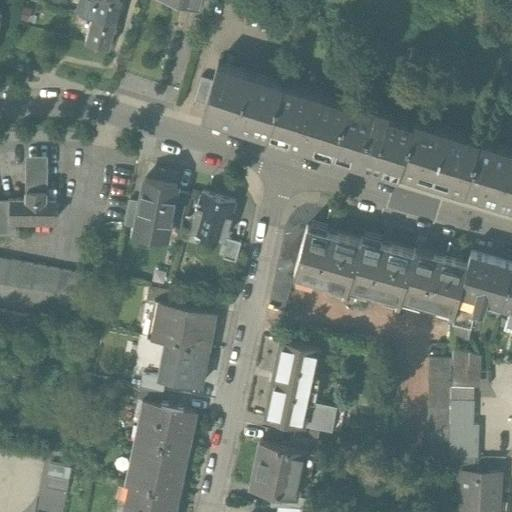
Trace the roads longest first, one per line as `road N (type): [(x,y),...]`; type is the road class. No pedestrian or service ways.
road 1 (residential): [(210,511),(285,169)]
road 2 (residential): [(285,169),(93,111),(53,108)]
road 3 (residential): [(511,234),(285,169)]
